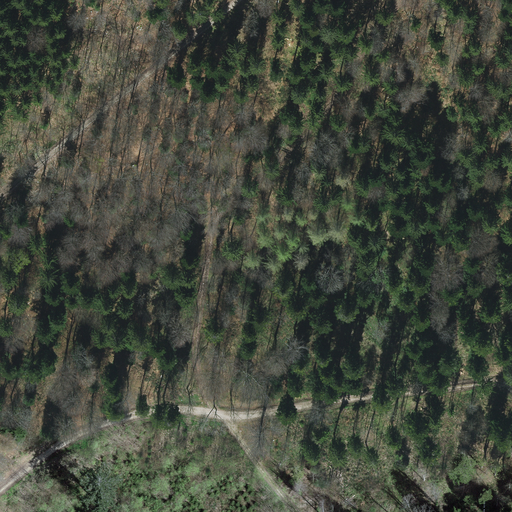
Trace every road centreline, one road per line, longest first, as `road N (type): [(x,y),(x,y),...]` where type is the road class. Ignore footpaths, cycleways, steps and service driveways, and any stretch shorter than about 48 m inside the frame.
road 1 (track): [(0,488),(82,433),(158,410),(243,416),(410,389),(511,386)]
road 2 (track): [(0,195),(236,0)]
road 3 (track): [(216,415),(295,511)]
